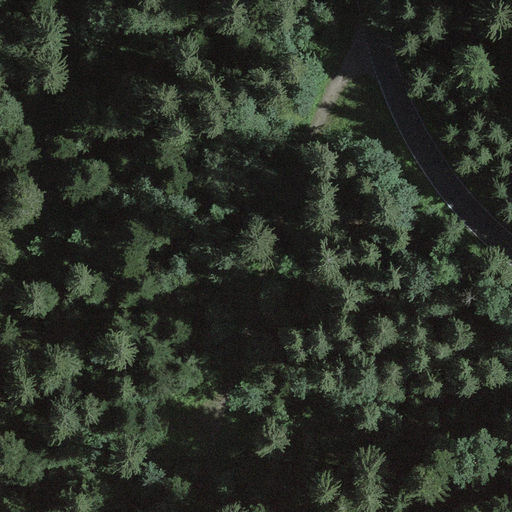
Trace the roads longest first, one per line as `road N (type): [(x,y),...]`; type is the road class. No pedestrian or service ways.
road 1 (track): [(188,511),(246,329),(373,12)]
road 2 (unclassified): [(371,0),(411,125),(457,199),(511,251)]
